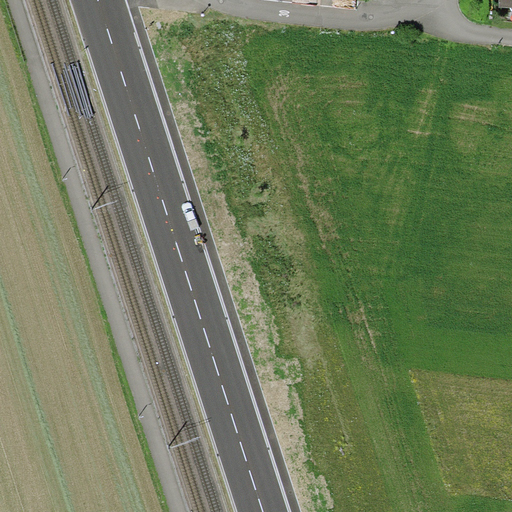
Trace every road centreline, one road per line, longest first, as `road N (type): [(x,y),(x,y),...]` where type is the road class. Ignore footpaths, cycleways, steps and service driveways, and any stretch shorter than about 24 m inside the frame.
road 1 (primary): [(262,511),(98,0)]
road 2 (residential): [(232,0),(365,15),(427,0)]
